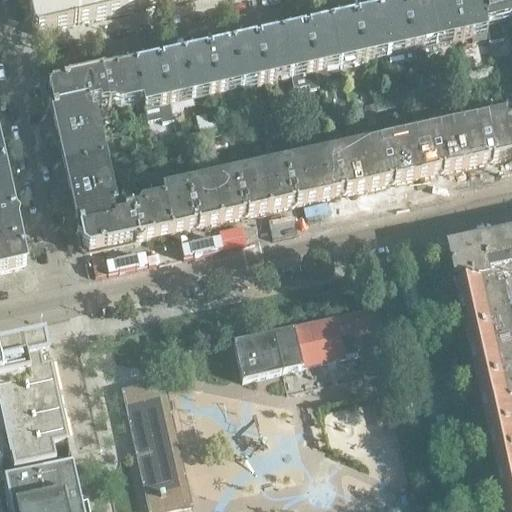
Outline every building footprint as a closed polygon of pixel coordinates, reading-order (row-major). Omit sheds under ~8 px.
[(76,27),(70,0),(49,0),(27,5),(34,36),(35,36),(76,27)] [(109,20),(104,0),(70,0),(76,27),(109,20)] [(143,12),(140,0),(104,0),(109,20),(143,12)] [(177,5),(175,0),(140,0),(143,12),(177,5)] [(484,31),(477,0),(455,0),(454,0),(449,0),(449,1),(450,1),(426,7),(435,45),(449,42),(450,47),(470,42),(469,37),(484,34),(483,31),(484,31)] [(511,0),(477,0),(484,31),(500,27),(499,22),(511,19),(511,0)] [(435,45),(426,7),(405,11),(405,10),(404,9),(403,9),(402,10),(401,10),(401,11),(401,12),(377,17),(387,57),(400,54),(401,58),(422,53),(420,48),(435,45)] [(387,57),(377,17),(357,22),(356,21),(355,20),(354,20),(353,20),(352,21),(352,22),(352,23),(329,28),(338,67),(352,64),(353,68),(372,64),(371,60),(387,57)] [(338,67),(329,28),(308,33),(307,32),(306,31),(305,31),(304,31),(303,32),(303,33),(303,34),(280,39),(288,78),(304,75),(305,79),(325,74),(324,70),(338,67)] [(288,78),(280,39),(259,44),(258,43),(258,42),(257,42),(256,42),(255,42),(254,43),(254,44),(254,45),(232,50),(240,89),(255,85),(256,90),(266,88),(276,85),(275,81),(288,78)] [(240,89),(232,50),(210,55),(210,54),(209,53),(208,53),(207,53),(206,53),(206,54),(205,55),(205,56),(182,61),(191,100),(206,96),(207,100),(227,96),(226,92),(240,89)] [(191,100),(182,61),(161,65),(160,64),(159,64),(158,64),(157,64),(156,65),(156,67),(138,71),(138,70),(133,71),(141,106),(142,110),(157,107),(158,110),(177,106),(177,103),(191,100)] [(141,106),(133,71),(114,75),(115,76),(106,78),(105,77),(104,76),(103,76),(101,76),(100,76),(99,77),(99,78),(98,79),(98,80),(100,79),(106,106),(107,109),(110,108),(124,105),(125,109),(141,106)] [(511,81),(511,73),(494,78),(496,85),(511,81)] [(106,106),(100,79),(98,80),(54,89),(53,89),(50,89),(51,91),(48,95),(47,95),(48,98),(50,105),(47,106),(49,112),(49,113),(51,115),(52,116),(51,113),(84,105),(86,110),(87,110),(106,106)] [(93,136),(87,112),(87,110),(86,110),(84,105),(51,113),(52,116),(58,143),(93,136)] [(113,119),(110,108),(107,109),(105,109),(106,115),(96,118),(102,122),(113,119)] [(225,138),(223,127),(207,131),(205,120),(196,122),(200,143),(225,138)] [(511,162),(511,157),(505,126),(504,123),(489,126),(488,121),(468,125),(469,131),(455,134),(464,173),(487,168),(487,169),(488,170),(489,170),(490,169),(491,169),(491,168),(491,167),(511,162)] [(184,123),(172,126),(175,138),(187,135),(184,123)] [(464,173),(455,134),(441,137),(439,132),(419,136),(420,142),(406,145),(416,184),(438,179),(438,180),(439,180),(439,181),(440,181),(442,180),(442,179),(442,178),(464,173)] [(101,134),(93,136),(58,143),(65,173),(99,166),(108,163),(101,134)] [(176,149),(174,137),(163,139),(166,151),(176,149)] [(202,151),(200,143),(176,149),(178,156),(202,151)] [(416,184),(406,145),(391,148),(390,143),(371,147),(372,152),(357,155),(366,195),(389,190),(389,191),(390,191),(391,191),(392,191),(393,191),(393,190),(394,189),(416,184)] [(366,195),(357,155),(344,158),(343,153),(323,157),(324,163),(309,166),(318,206),(340,201),(341,202),(342,202),(343,202),(344,202),(344,201),(345,201),(345,200),(366,195)] [(318,206),(309,166),(294,169),(293,164),(274,168),(275,174),(261,177),(270,216),(291,212),(292,212),(292,213),(293,213),(294,213),(295,213),(295,212),(296,211),(318,206)] [(106,196),(99,166),(65,173),(71,204),(106,196)] [(0,194),(8,193),(5,178),(3,172),(4,170),(4,169),(0,170),(0,194)] [(270,216),(261,177),(246,180),(245,175),(225,179),(227,184),(210,188),(219,228),(242,223),(243,223),(243,224),(244,224),(245,224),(246,224),(247,223),(247,222),(247,221),(270,216)] [(219,228),(210,188),(197,191),(195,186),(176,190),(178,195),(162,198),(163,202),(171,238),(193,233),(194,234),(195,235),(196,235),(197,234),(198,234),(198,233),(198,232),(219,228)] [(0,220),(14,218),(8,193),(0,194),(0,220)] [(111,221),(106,196),(71,204),(78,233),(112,225),(111,221)] [(171,238),(163,202),(148,206),(149,210),(131,214),(132,217),(138,246),(139,248),(140,248),(142,247),(142,245),(171,238)] [(138,246),(132,217),(111,221),(112,225),(78,233),(77,233),(76,234),(76,236),(76,237),(77,244),(80,243),(82,253),(83,253),(87,255),(88,257),(134,246),(135,247),(137,248),(138,248),(139,248),(138,246)] [(0,249),(20,245),(15,224),(16,224),(17,221),(15,219),(14,220),(14,218),(0,220),(0,249)] [(511,286),(511,243),(487,249),(496,288),(499,287),(508,285),(510,287),(511,286)] [(25,268),(20,245),(0,249),(0,275),(24,270),(25,269),(25,268)] [(496,288),(487,249),(453,257),(460,289),(457,293),(461,295),(461,296),(496,288)] [(508,311),(505,297),(501,296),(499,287),(496,288),(461,296),(467,320),(508,311)] [(511,335),(511,329),(508,311),(467,320),(472,344),(511,335)] [(381,355),(372,316),(351,321),(351,322),(294,334),(294,333),(274,338),(274,337),(273,337),(273,338),(234,347),(233,347),(242,387),(243,386),(282,377),(283,377),(303,372),(303,371),(360,358),(360,360),(381,355)] [(511,361),(511,335),(472,344),(478,369),(511,361)] [(67,458),(43,348),(0,357),(0,485),(54,474),(51,461),(67,458)] [(511,386),(511,361),(478,369),(483,393),(511,386)] [(182,511),(190,510),(163,388),(162,386),(123,395),(148,511),(182,511)] [(511,413),(511,386),(483,393),(489,419),(511,413)] [(392,426),(387,403),(373,406),(378,429),(392,426)] [(511,438),(511,413),(489,419),(494,442),(511,438)] [(511,438),(494,442),(499,466),(511,463),(511,438)] [(511,489),(511,463),(499,466),(505,491),(511,489)] [(78,511),(71,475),(3,490),(7,511),(78,511)]
